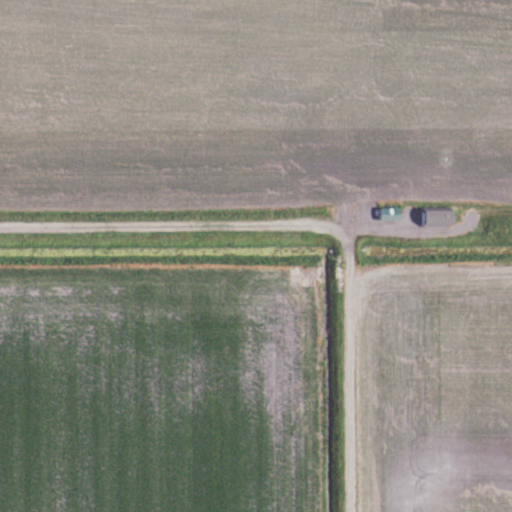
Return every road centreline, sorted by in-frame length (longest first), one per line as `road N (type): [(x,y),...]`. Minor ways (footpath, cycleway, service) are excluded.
road 1 (track): [(0,228),(511,222)]
road 2 (track): [(346,511),(344,236),(332,226)]
